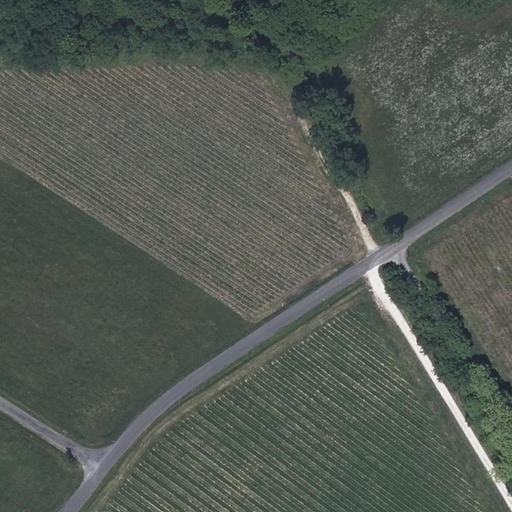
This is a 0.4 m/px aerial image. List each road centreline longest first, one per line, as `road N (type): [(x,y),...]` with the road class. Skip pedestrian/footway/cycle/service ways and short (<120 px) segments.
road 1 (tertiary): [(511,167),(199,375),(103,469)]
road 2 (track): [(0,81),(256,63),(304,110),(377,257)]
road 3 (unclassified): [(103,469),(0,403)]
